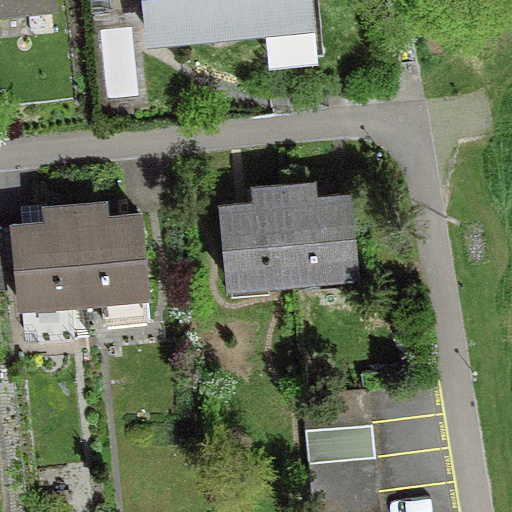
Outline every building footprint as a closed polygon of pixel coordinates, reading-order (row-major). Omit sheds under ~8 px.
[(301,0),(143,0),(147,34),(303,19),(301,0)] [(307,183),(279,185),(288,276),(351,270),(344,193),(309,196),(307,183)] [(225,283),(288,276),(279,185),(251,188),(252,202),(218,206),(225,283)] [(98,203),(70,206),(79,297),(97,295),(100,325),(145,320),(134,214),(100,217),(98,203)] [(15,303),(79,297),(70,206),(42,208),(43,221),(7,225),(15,303)] [(299,395),(302,431),(363,425),(359,390),(299,395)] [(302,431),(306,465),(366,459),(363,425),(302,431)] [(306,465),(309,499),(369,494),(366,459),(306,465)] [(370,511),(369,494),(309,499),(310,511),(370,511)]
